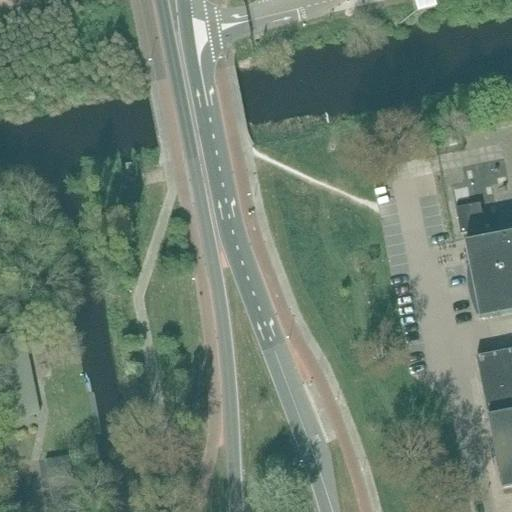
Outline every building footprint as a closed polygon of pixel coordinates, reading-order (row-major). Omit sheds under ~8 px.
[(411,0),(416,14),(434,9),(432,0),(411,0)] [(455,209),(460,236),(485,231),(480,204),(455,209)] [(511,235),(466,244),(480,322),(511,315),(511,235)] [(0,346),(14,416),(40,411),(26,331),(0,335),(0,346)] [(511,351),(477,359),(488,418),(502,491),(511,488),(511,351)] [(48,444),(60,511),(99,511),(85,437),(48,444)]
